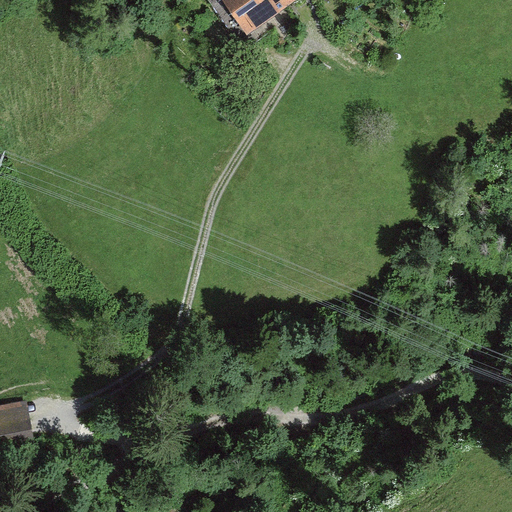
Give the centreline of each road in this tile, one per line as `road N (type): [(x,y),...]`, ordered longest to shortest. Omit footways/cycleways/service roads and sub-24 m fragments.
road 1 (track): [(305,41),(212,199),(176,350),(144,376),(66,409),(59,421),(68,431),(116,431),(143,449)]
road 2 (track): [(511,383),(447,376),(324,419),(251,412),(203,423),(16,511)]
